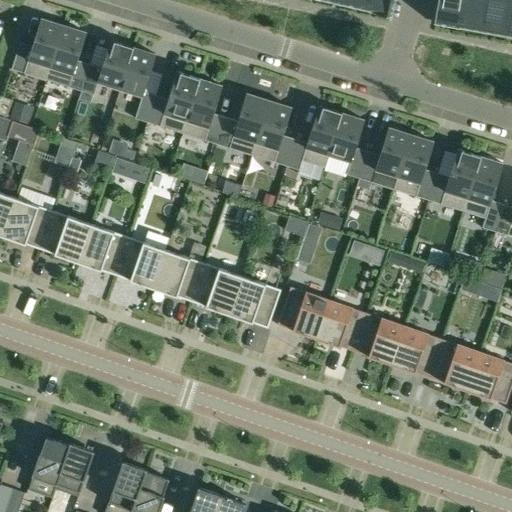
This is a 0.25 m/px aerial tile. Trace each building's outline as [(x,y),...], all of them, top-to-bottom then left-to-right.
[(344,0),(344,3),(366,9),(368,0),(344,0)] [(392,0),(368,0),(366,9),(389,14),(392,0)] [(463,0),(439,0),(436,23),(459,27),(463,0)] [(481,31),(487,0),(463,0),(459,27),(481,31)] [(504,35),(510,0),(487,0),(481,31),(504,35)] [(11,69),(46,80),(63,25),(41,18),(32,46),(20,42),(11,69)] [(89,64),(77,61),(86,33),(63,25),(46,80),(81,91),(89,64)] [(101,68),(89,64),(81,91),(93,95),(97,82),(119,89),(133,47),(110,40),(101,68)] [(135,119),(147,122),(156,96),(143,92),(155,54),(133,47),(119,89),(142,96),(135,118),(135,119)] [(147,122),(182,133),(199,79),(177,72),(168,100),(156,96),(147,122)] [(182,133),(217,144),(225,117),(213,114),(222,86),(199,79),(182,133)] [(217,144),(251,155),(269,101),(246,93),(237,121),(225,117),(217,144)] [(0,95),(0,114),(6,117),(12,100),(0,96),(0,95)] [(291,108),(269,101),(251,155),(286,166),(295,139),(283,135),(291,108)] [(26,124),(31,108),(13,102),(7,118),(26,124)] [(324,167),(341,113),(319,106),(307,143),(295,139),(286,166),(299,170),(302,161),(324,167)] [(346,174),(359,178),(367,151),(355,148),(364,120),(341,113),(324,167),(325,168),(329,155),(350,162),(346,174)] [(38,130),(12,121),(7,136),(33,145),(38,130)] [(393,189),(410,135),(388,127),(379,155),(367,151),(359,178),(393,189)] [(393,189),(428,200),(437,173),(424,169),(433,142),(410,135),(393,189)] [(428,200),(463,211),(480,156),(458,149),(449,177),(437,173),(428,200)] [(495,231),(503,205),(491,201),(503,164),(480,156),(463,211),(485,218),(482,227),(495,231)] [(80,160),(72,157),(69,168),(76,171),(80,160)] [(112,172),(127,177),(131,164),(117,159),(112,172)] [(0,235),(2,236),(15,198),(0,192),(0,235)] [(2,236),(40,249),(53,211),(15,198),(2,236)] [(511,236),(511,207),(503,205),(495,231),(511,236)] [(78,262),(91,224),(53,211),(40,249),(78,262)] [(319,212),(315,224),(337,231),(341,219),(319,212)] [(91,224),(78,262),(115,275),(129,237),(91,224)] [(296,254),(310,259),(320,229),(307,224),(296,254)] [(153,288),(166,250),(129,237),(115,275),(153,288)] [(191,301),(204,263),(166,250),(153,288),(191,301)] [(389,251),(385,262),(399,267),(403,256),(389,251)] [(204,263),(191,301),(229,315),(242,276),(204,263)] [(242,276),(229,315),(267,328),(281,289),(242,276)] [(485,285),(481,298),(495,303),(499,290),(485,285)] [(316,338),(329,300),(291,287),(277,325),(316,338)] [(353,351),(367,313),(329,300),(316,338),(353,351)] [(391,364),(405,326),(367,313),(353,351),(391,364)] [(405,326),(391,364),(429,377),(442,339),(405,326)] [(429,377),(467,390),(480,352),(442,339),(429,377)] [(511,362),(480,352),(467,390),(505,404),(511,384),(511,362)] [(55,489),(70,445),(69,445),(46,437),(41,453),(39,452),(31,476),(32,476),(28,489),(52,498),(55,489)] [(69,445),(70,445),(55,489),(78,497),(94,451),(70,442),(69,445)] [(147,469),(122,461),(104,511),(131,511),(145,471),(146,471),(147,469)] [(158,511),(164,496),(163,495),(169,479),(146,471),(145,471),(131,511),(158,511)] [(0,511),(4,511),(12,489),(0,485),(0,511)] [(189,511),(215,511),(222,495),(198,487),(189,511)] [(17,511),(24,493),(12,489),(4,511),(17,511)] [(215,511),(242,511),(245,503),(222,495),(215,511)]
